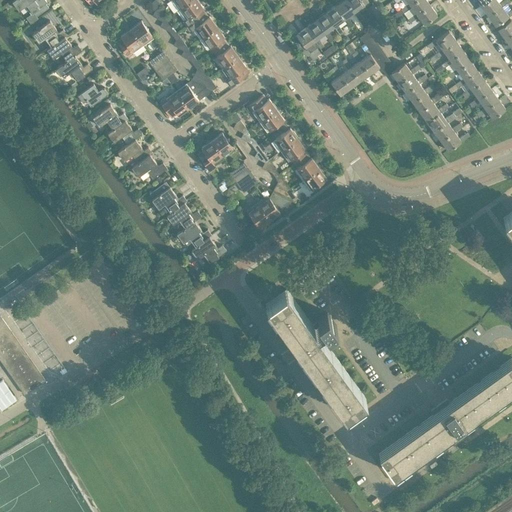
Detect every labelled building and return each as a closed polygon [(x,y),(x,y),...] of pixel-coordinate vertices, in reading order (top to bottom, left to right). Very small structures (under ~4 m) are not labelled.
[(47,2),(44,0),(38,0),(37,0),(13,0),(12,1),(18,10),(26,4),(32,12),(34,11),(37,15),(48,8),(45,4),(47,2)] [(197,0),(191,0),(181,7),(188,17),(183,21),(187,26),(205,12),(202,8),(203,7),(197,0)] [(354,11),(346,0),(341,0),(335,5),(344,18),(344,19),(349,27),(353,24),(347,16),(353,12),(354,11)] [(361,0),(346,0),(354,11),(353,12),(359,20),(363,17),(357,9),(364,4),(361,0)] [(428,3),(426,0),(411,0),(408,2),(400,8),(403,12),(411,6),(416,12),(428,3)] [(496,0),(490,0),(482,6),(489,16),(502,6),(510,1),(509,0),(502,0),(499,3),(496,0)] [(368,6),(377,19),(382,15),(383,15),(374,2),(368,6)] [(418,15),(423,22),(424,23),(436,14),(428,3),(416,12),(408,18),(410,21),(418,15)] [(344,18),(335,5),(325,12),(334,25),(334,26),(340,34),(343,31),(338,23),(344,19),(344,18)] [(511,13),(511,8),(506,12),(502,6),(489,16),(495,25),(508,16),(509,16),(511,13)] [(162,21),(166,18),(159,7),(155,10),(152,15),(162,21)] [(205,12),(187,26),(190,30),(195,27),(202,37),(216,26),(209,16),(208,17),(205,12)] [(334,25),(325,12),(315,19),(325,32),(324,33),(330,41),(334,38),(328,30),(334,26),(334,25)] [(174,28),(166,18),(162,21),(160,26),(170,31),(174,28)] [(325,32),(315,19),(306,26),(315,39),(314,40),(320,48),(324,45),(318,37),(324,33),(325,32)] [(506,39),(511,34),(511,20),(511,19),(498,28),(506,39)] [(45,36),(52,45),(64,36),(66,35),(62,29),(58,32),(49,21),(32,33),(37,42),(45,36)] [(131,28),(141,42),(151,35),(141,21),(131,28)] [(213,51),(226,42),(223,38),(224,37),(216,26),(202,37),(210,47),(213,51)] [(315,39),(306,26),(296,33),(305,46),(304,46),(311,55),(314,52),(309,44),(314,40),(315,39)] [(126,54),(130,50),(141,42),(131,28),(120,36),(121,38),(116,42),(126,54)] [(369,30),(359,36),(362,41),(372,34),(369,30)] [(437,42),(442,48),(455,38),(448,30),(436,39),(435,38),(427,44),(429,48),(437,42)] [(372,34),(362,41),(364,44),(366,46),(375,39),(372,34)] [(81,50),(77,44),(72,48),(64,36),(52,45),(46,49),(52,57),(60,52),(66,60),(74,55),(81,50)] [(183,50),(188,47),(180,37),(176,40),(173,45),(183,50)] [(448,57),(462,48),(455,38),(442,48),(434,53),(436,57),(444,51),(448,57)] [(369,50),(378,44),(375,39),(366,46),(369,50)] [(222,65),(237,54),(230,45),(229,46),(226,42),(213,51),(216,55),(215,55),(222,65)] [(380,65),(379,65),(376,60),(372,55),(369,50),(366,46),(364,44),(361,46),(367,54),(361,58),(370,72),(380,65)] [(372,55),(382,48),(378,44),(369,50),(372,55)] [(195,58),(188,47),(183,50),(181,55),(191,60),(195,58)] [(376,60),(385,53),(382,48),(372,55),(376,60)] [(456,67),(469,58),(462,48),(448,57),(441,63),(441,64),(443,67),(451,61),(456,67)] [(152,65),(166,55),(163,50),(148,60),(152,65)] [(351,65),(361,79),(370,72),(361,58),(355,51),(351,53),(357,61),(351,65)] [(379,65),(389,58),(385,53),(376,60),(379,65)] [(419,62),(424,59),(420,53),(415,56),(419,62)] [(244,74),(240,69),(245,66),(237,54),(222,65),(230,75),(225,79),(229,85),(244,74)] [(74,55),(56,68),(63,77),(70,71),(76,80),(91,69),(87,63),(83,67),(74,55)] [(166,55),(152,65),(155,70),(170,59),(166,55)] [(341,73),(351,86),(361,79),(351,65),(345,57),(342,60),(347,68),(341,73)] [(382,69),(392,63),(389,58),(379,65),(380,65),(382,69)] [(463,77),(476,67),(469,58),(456,67),(448,73),(450,77),(459,71),(463,77)] [(170,59),(155,70),(159,75),(173,64),(170,59)] [(411,71),(412,73),(420,67),(418,63),(410,69),(404,62),(396,68),(391,71),(392,71),(399,81),(411,71)] [(392,63),(382,69),(386,75),(392,71),(391,71),(396,68),(392,63)] [(163,80),(166,77),(177,69),(173,64),(159,75),(163,80)] [(441,64),(435,69),(441,78),(445,75),(442,70),(445,69),(443,67),(441,64)] [(351,86),(341,73),(335,65),(332,67),(338,75),(330,80),(340,94),(351,86)] [(204,78),(208,75),(201,66),(197,69),(194,74),(204,78)] [(470,87),(483,77),(476,67),(463,77),(455,83),(458,86),(466,80),(470,87)] [(411,71),(399,81),(406,91),(419,82),(420,83),(428,77),(425,73),(417,79),(412,73),(411,71)] [(445,75),(441,78),(444,82),(450,77),(448,73),(445,75)] [(192,79),(206,86),(212,90),(216,86),(208,75),(204,78),(194,74),(192,79)] [(477,96),(490,87),(483,77),(470,87),(462,92),(465,96),(473,90),(477,96)] [(195,94),(206,86),(192,79),(191,78),(187,82),(189,84),(177,92),(188,107),(199,99),(195,94)] [(419,82),(406,91),(413,100),(426,91),(426,92),(435,86),(432,82),(424,88),(420,83),(419,82)] [(103,87),(100,87),(97,90),(92,83),(86,87),(84,83),(75,90),(77,93),(77,94),(81,100),(85,98),(89,104),(107,92),(103,87)] [(484,106),(497,96),(490,87),(477,96),(469,102),(472,105),(480,100),(484,106)] [(426,91),(413,100),(420,110),(433,100),(433,102),(441,96),(439,92),(431,98),(426,92),(426,91)] [(176,110),(178,114),(188,107),(177,92),(168,99),(166,97),(163,96),(161,98),(160,101),(170,114),(176,110)] [(261,119),(276,108),(268,98),(266,99),(263,94),(248,104),(252,110),(254,109),(261,119)] [(487,109),(491,116),(492,117),(505,107),(497,96),(484,106),(476,112),(479,115),(487,109)] [(433,100),(420,110),(427,119),(440,110),(441,111),(449,105),(446,102),(438,108),(433,102),(433,100)] [(112,128),(124,119),(126,118),(127,118),(122,112),(118,115),(109,104),(92,116),(98,126),(106,120),(112,128)] [(448,121),(456,115),(462,111),(459,106),(453,111),(445,117),(441,111),(440,110),(427,119),(434,129),(447,120),(448,121)] [(276,108),(261,119),(269,129),(284,119),(276,108)] [(112,128),(107,132),(113,141),(120,136),(126,144),(134,138),(141,134),(137,128),(133,131),(124,119),(112,128)] [(243,132),(247,129),(240,119),(235,122),(232,127),(243,132)] [(447,120),(434,129),(442,140),(455,131),(463,125),(460,121),(452,127),(448,121),(447,120)] [(283,148),(297,137),(290,127),(275,137),(283,148)] [(255,140),(247,129),(243,132),(240,137),(251,143),(255,140)] [(211,139),(222,154),(233,146),(222,131),(211,139)] [(455,131),(442,140),(448,149),(461,140),(461,141),(470,135),(467,131),(459,137),(455,131)] [(293,162),(306,152),(303,149),(305,148),(297,137),(283,148),(290,158),(291,158),(293,162)] [(134,138),(126,144),(117,151),(123,160),(131,154),(137,163),(149,154),(151,152),(147,147),(143,150),(134,138)] [(222,154),(211,139),(201,146),(205,151),(199,155),(210,170),(215,166),(212,161),(222,154)] [(261,148),(260,148),(257,151),(254,156),(264,161),(268,158),(261,148)] [(303,176),(317,166),(311,156),(309,157),(306,152),(293,162),(296,166),(296,167),(303,176)] [(137,163),(131,167),(138,176),(145,170),(151,179),(166,168),(162,162),(157,165),(149,154),(137,163)] [(276,169),(268,158),(264,161),(261,167),(272,172),(276,169)] [(244,162),(233,169),(229,172),(233,177),(247,166),(244,162)] [(247,166),(233,177),(236,182),(251,171),(247,166)] [(317,166),(303,176),(311,188),(326,177),(317,166)] [(251,171),(236,182),(240,187),(254,176),(251,171)] [(284,190),(289,187),(279,173),(275,176),(278,181),(275,185),(284,190)] [(244,191),(247,189),(258,181),(254,176),(240,187),(244,191)] [(275,185),(272,191),(290,200),(293,202),(297,199),(289,187),(284,190),(275,185)] [(186,200),(182,194),(177,198),(169,186),(163,190),(160,186),(155,190),(158,193),(151,199),(157,208),(165,202),(171,211),(183,202),(186,200)] [(280,211),(278,209),(290,200),(272,191),(269,196),(258,204),(269,218),(280,211)] [(186,226),(194,220),(200,216),(196,210),(192,213),(183,202),(171,211),(166,214),(172,223),(180,218),(186,226)] [(269,218),(258,204),(248,211),(259,226),(269,218)] [(511,210),(503,217),(511,229),(511,210)] [(208,236),(211,235),(207,229),(202,232),(194,220),(186,226),(176,233),(182,242),(190,237),(196,245),(208,236)] [(208,236),(196,245),(191,249),(197,258),(205,252),(211,261),(226,250),(221,244),(217,248),(208,236)] [(327,256),(314,265),(318,270),(330,261),(327,256)] [(315,328),(309,320),(286,288),(266,303),(345,413),(366,398),(328,345),(338,338),(335,333),(332,329),(337,325),(327,311),(317,318),(321,324),(315,328)] [(0,315),(0,358),(25,393),(45,379),(0,316),(0,315)] [(378,452),(394,473),(511,387),(511,356),(449,401),(446,397),(434,406),(430,409),(433,413),(378,452)]
